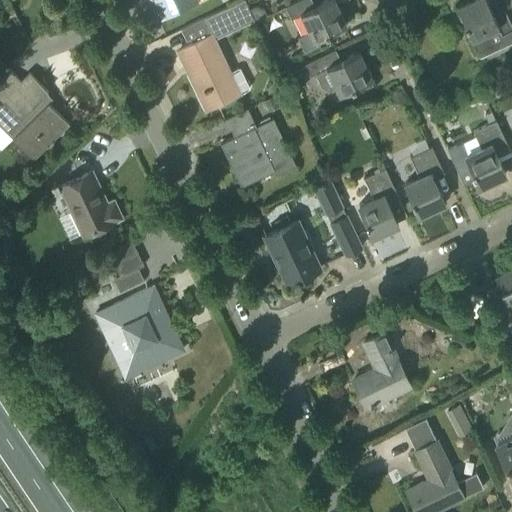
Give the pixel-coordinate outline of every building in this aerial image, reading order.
[(151,0),(160,18),(172,13),(190,4),(197,1),(196,0),(151,0)] [(244,0),(240,0),(204,18),(210,30),(213,37),(253,19),(244,0)] [(313,40),(329,32),(329,31),(346,23),(334,0),(326,0),(314,6),(310,0),(299,0),(291,4),(285,7),(290,19),(300,14),(308,31),(297,37),(304,50),(316,44),(313,40)] [(511,41),(511,28),(511,26),(502,8),(492,13),(485,0),(468,0),(456,6),(464,23),(463,23),(479,57),(511,41)] [(183,46),(175,49),(188,76),(205,111),(223,102),(231,98),(248,89),(249,87),(240,69),(238,67),(230,71),(214,37),(206,41),(199,44),(197,39),(183,46)] [(329,89),(334,87),(337,95),(355,86),(355,85),(372,77),(359,51),(340,60),(334,49),(304,64),(309,76),(315,73),(321,85),(329,89)] [(33,158),(54,137),(68,123),(42,96),(47,90),(29,72),(21,80),(12,71),(0,82),(0,125),(12,137),(33,158)] [(238,134),(220,142),(241,186),(242,185),(251,181),(250,179),(251,179),(251,178),(272,168),(275,174),(295,165),(272,117),(255,125),(247,108),(240,111),(222,119),(227,130),(235,127),(238,134)] [(491,111),(484,115),(488,123),(495,120),(491,111)] [(446,149),(462,183),(474,178),(478,186),(505,174),(497,156),(509,150),(495,120),(488,123),(473,131),(475,136),(446,149)] [(412,154),(409,156),(419,176),(404,183),(411,198),(410,199),(417,214),(444,202),(433,179),(444,174),(431,146),(428,147),(424,138),(408,145),(412,154)] [(398,196),(389,177),(384,167),(363,177),(373,197),(358,204),(365,220),(364,220),(371,236),(397,224),(387,201),(398,196)] [(83,234),(102,225),(120,217),(113,200),(105,204),(90,172),(60,185),(83,234)] [(361,247),(352,229),(346,215),(329,178),(313,186),(330,222),(337,236),(346,254),(361,247)] [(319,266),(311,248),(297,219),(264,235),(273,253),(275,252),(288,280),(286,281),(286,282),(293,279),(294,281),(299,279),(298,276),(319,266)] [(109,253),(119,274),(142,263),(130,237),(109,253)] [(511,269),(495,277),(511,312),(510,316),(511,316),(511,269)] [(124,376),(182,349),(153,285),(95,313),(124,376)] [(464,318),(461,327),(470,330),(473,321),(464,318)] [(409,385),(384,332),(363,342),(375,368),(353,379),(366,406),(370,404),(371,406),(374,404),(373,403),(409,385)] [(459,404),(445,411),(452,424),(465,417),(459,404)] [(511,437),(495,445),(510,475),(507,477),(511,486),(511,485),(511,437)] [(435,439),(415,449),(429,478),(406,490),(416,511),(429,511),(463,496),(435,439)]
